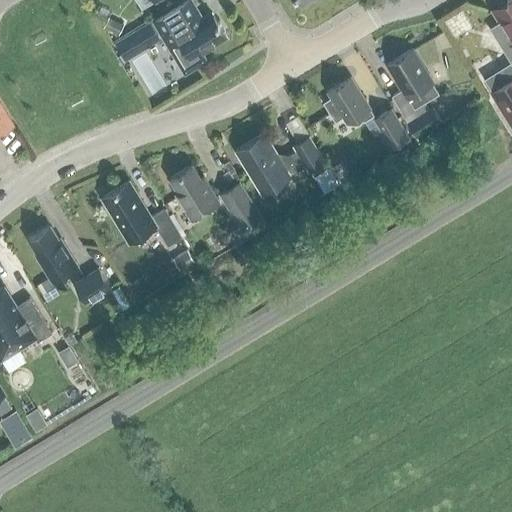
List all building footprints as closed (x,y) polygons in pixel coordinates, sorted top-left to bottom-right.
[(511,0),(507,0),(492,10),(500,23),(490,29),(510,61),(511,63),(511,0)] [(187,1),(163,15),(153,21),(184,72),(204,60),(199,53),(225,37),(211,13),(197,22),(194,16),(196,15),(187,1)] [(108,17),(103,27),(118,35),(123,24),(108,17)] [(136,34),(115,46),(123,59),(144,46),(136,34)] [(427,109),(424,103),(439,94),(432,83),(411,49),(386,64),(402,89),(391,96),(416,136),(442,120),(433,105),(427,109)] [(491,92),(511,125),(511,65),(511,64),(511,63),(510,61),(483,78),(491,91),(491,92)] [(335,122),(343,117),(346,122),(359,115),(363,122),(374,115),(369,108),(350,77),(327,92),(331,97),(322,102),(335,122)] [(0,134),(14,126),(0,102),(0,134)] [(391,147),(409,135),(392,108),(373,120),(391,147)] [(264,133),(235,151),(261,193),(290,175),(305,166),(308,171),(324,161),(308,136),(293,145),(296,150),(284,157),(278,156),(264,133)] [(175,194),(190,220),(218,202),(203,177),(200,179),(191,165),(169,178),(178,192),(175,194)] [(128,181),(101,198),(128,242),(155,226),(167,245),(181,237),(164,209),(151,217),(128,181)] [(266,227),(239,182),(219,194),(240,226),(233,231),(240,243),(266,227)] [(49,226),(27,239),(36,253),(34,254),(51,281),(76,265),(60,238),(58,239),(49,226)] [(186,250),(172,258),(179,270),(193,262),(186,250)] [(73,283),(86,303),(111,287),(98,267),(73,283)] [(119,286),(111,291),(122,309),(130,305),(119,286)] [(0,289),(0,360),(34,339),(37,342),(51,333),(29,297),(15,306),(3,287),(0,289)] [(3,395),(5,394),(0,386),(0,414),(11,407),(3,395)] [(22,420),(5,431),(15,447),(32,436),(22,420)]
